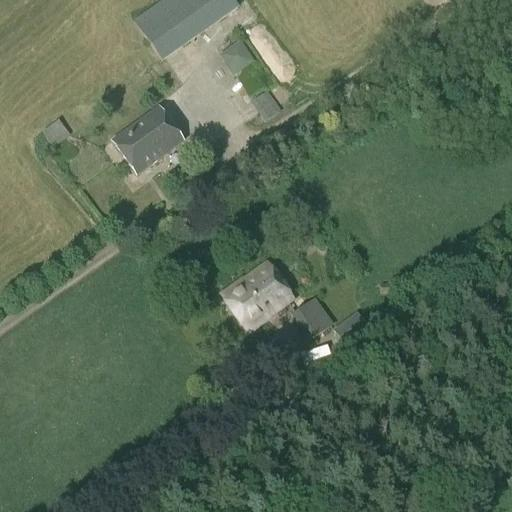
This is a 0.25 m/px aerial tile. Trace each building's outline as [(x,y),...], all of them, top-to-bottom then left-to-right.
[(161,65),(238,11),(230,0),(166,0),(132,24),(161,65)] [(239,43),(218,58),(232,79),(253,64),(239,43)] [(280,113),(274,105),(258,117),(264,125),(280,113)] [(135,177),(181,143),(157,110),(111,144),(135,177)] [(46,148),(64,139),(55,122),(37,132),(46,148)] [(311,235),(304,223),(290,232),(298,244),(311,235)] [(246,332),(291,301),(265,265),(221,297),(246,332)] [(309,345),(333,328),(314,302),(290,318),(309,345)] [(366,330),(355,315),(332,332),(343,347),(366,330)]
